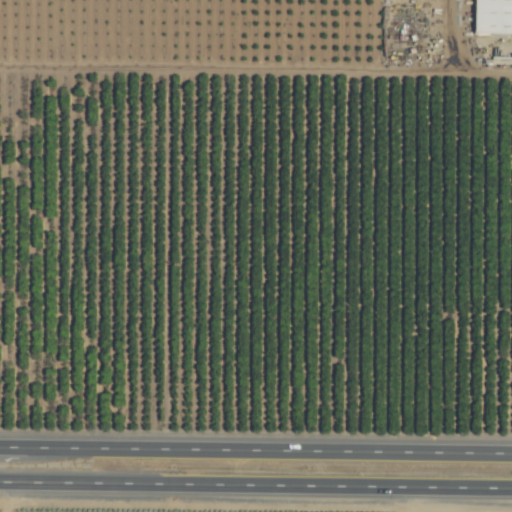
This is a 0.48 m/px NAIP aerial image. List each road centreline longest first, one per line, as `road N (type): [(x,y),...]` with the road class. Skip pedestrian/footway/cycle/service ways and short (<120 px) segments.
road 1 (primary): [(511,453),(0,447)]
road 2 (primary): [(0,481),(511,487)]
